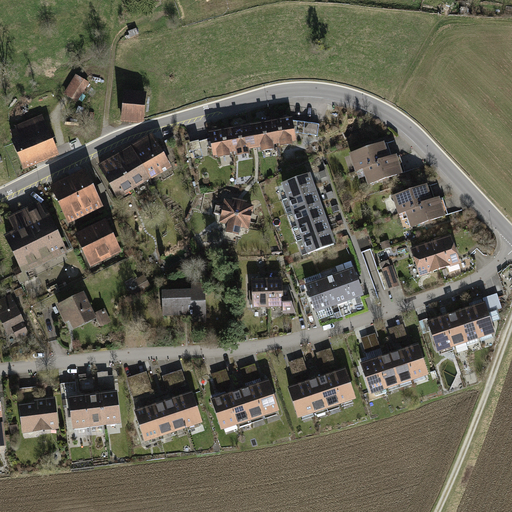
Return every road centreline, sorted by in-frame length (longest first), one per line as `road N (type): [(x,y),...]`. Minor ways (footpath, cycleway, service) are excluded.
road 1 (tertiary): [(0,196),(107,142),(308,89),(395,117),(511,239)]
road 2 (residential): [(511,258),(456,294),(312,341),(235,357),(0,377)]
road 3 (track): [(511,332),(438,511)]
road 4 (track): [(118,0),(107,142)]
